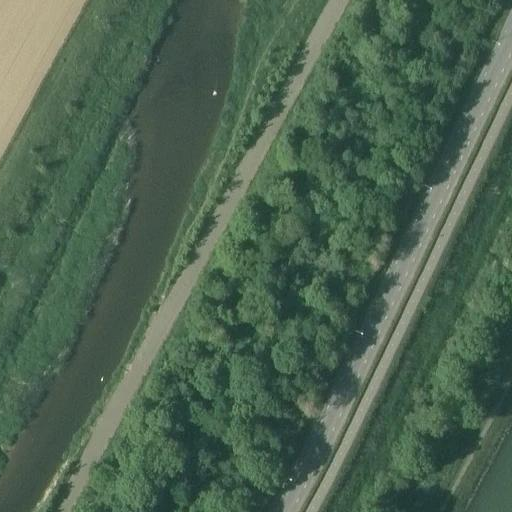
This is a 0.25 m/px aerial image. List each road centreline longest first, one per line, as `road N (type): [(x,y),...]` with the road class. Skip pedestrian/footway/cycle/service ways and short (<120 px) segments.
road 1 (unclassified): [(60,511),(334,0)]
road 2 (tertiary): [(282,511),(511,30)]
